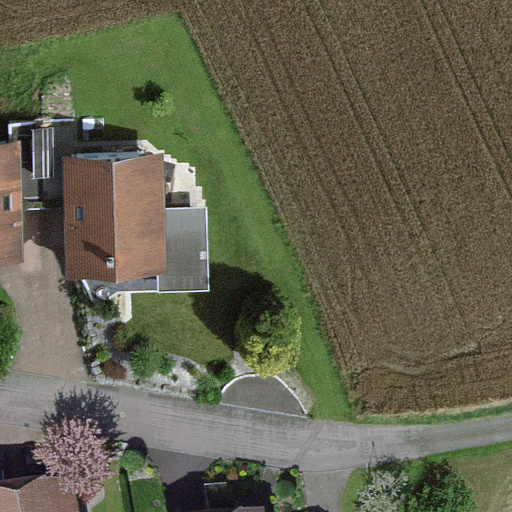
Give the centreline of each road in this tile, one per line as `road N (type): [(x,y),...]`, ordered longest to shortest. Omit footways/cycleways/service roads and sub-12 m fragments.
road 1 (residential): [(0,417),(363,452)]
road 2 (unclassified): [(363,452),(511,416)]
